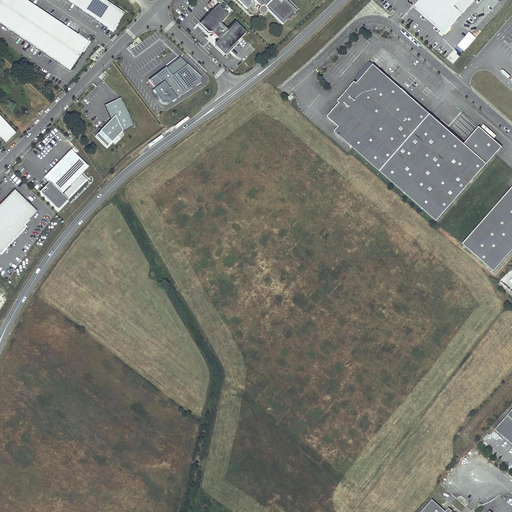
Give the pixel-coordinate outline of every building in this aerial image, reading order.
[(0,0),(0,23),(70,70),(89,42),(25,0),(0,0)] [(66,0),(112,30),(124,13),(104,0),(66,0)] [(217,6),(223,12),(228,7),(220,0),(211,0),(207,4),(213,9),(217,6)] [(252,0),(255,2),(256,0),(262,5),(262,6),(261,6),(260,6),(260,7),(258,8),(258,10),(258,12),(259,14),(262,15),(265,14),(266,13),(267,10),(282,25),(297,9),(288,0),(252,0)] [(445,34),(474,0),(419,0),(414,7),(445,34)] [(215,47),(223,56),(245,33),(235,23),(227,31),(219,24),(227,16),(223,12),(217,6),(213,9),(199,25),(207,33),(211,33),(218,40),(214,44),(215,47)] [(469,32),(457,46),(464,51),(476,38),(469,32)] [(179,57),(165,67),(172,75),(187,64),(179,57)] [(165,67),(148,80),(154,88),(153,90),(162,102),(168,103),(200,82),(201,77),(187,64),(172,75),(165,67)] [(339,127),(335,132),(437,222),(502,148),(479,127),(464,145),(436,121),(387,77),(373,65),(357,84),(355,82),(348,91),(338,102),(340,104),(328,117),(339,127)] [(134,126),(120,98),(104,106),(111,120),(112,122),(107,124),(95,136),(106,147),(122,131),(134,126)] [(0,138),(4,143),(16,133),(0,116),(0,138)] [(122,132),(112,142),(115,145),(124,134),(122,132)] [(45,178),(72,151),(71,150),(44,177),(45,178)] [(60,192),(87,165),(74,153),(72,151),(45,178),(49,182),(50,184),(48,186),(46,185),(39,192),(58,210),(68,200),(61,193),(60,192)] [(61,193),(88,166),(87,165),(60,192),(61,193)] [(494,272),(511,251),(511,188),(463,245),(494,272)] [(25,225),(38,212),(15,190),(0,205),(0,254),(27,227),(25,225)] [(511,408),(494,429),(511,445),(511,408)] [(431,500),(420,511),(449,511),(451,511),(448,508),(444,511),(431,500)]
